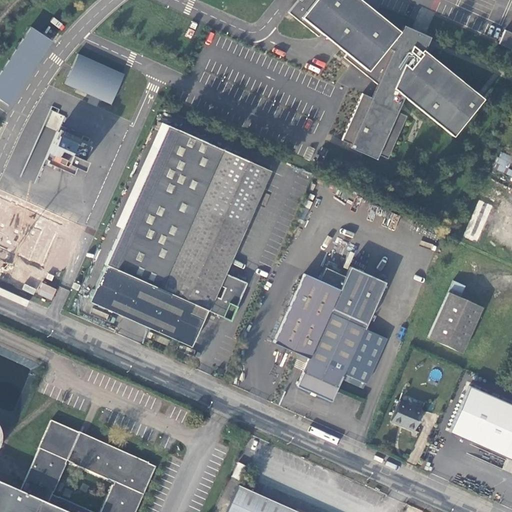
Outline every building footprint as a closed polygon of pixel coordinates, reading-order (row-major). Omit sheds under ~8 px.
[(399,30),(360,0),(299,0),(289,13),(320,37),(322,33),(348,54),(345,57),(379,85),(374,98),(364,93),(343,140),(352,144),(364,149),(364,148),(379,154),(389,158),(408,116),(397,111),(404,96),(454,136),(485,98),(483,97),(483,98),(430,56),(434,46),(428,43),(401,31),(399,30)] [(431,37),(404,25),(401,31),(428,43),(431,37)] [(52,40),(31,26),(0,73),(0,98),(9,105),(52,40)] [(511,32),(506,29),(500,44),(511,48),(511,32)] [(111,104),(124,74),(79,54),(66,83),(92,95),(95,88),(105,92),(101,100),(111,104)] [(95,88),(92,95),(101,100),(105,92),(95,88)] [(91,299),(193,346),(210,310),(226,317),(229,311),(235,314),(250,283),(227,272),(273,170),(171,124),(163,143),(173,147),(135,231),(125,226),(91,299)] [(48,163),(75,175),(78,168),(81,169),(85,160),(82,158),(88,145),(58,131),(46,159),(49,161),(48,163)] [(163,143),(125,226),(135,231),(173,147),(163,143)] [(364,149),(352,144),(350,147),(377,159),(379,154),(364,148),(364,149)] [(498,161),(507,165),(510,156),(502,153),(498,161)] [(321,278),(306,271),(275,340),(310,356),(298,384),(332,399),(342,377),(356,383),(358,377),(367,382),(388,336),(365,326),(386,280),(351,264),(346,274),(327,265),(321,278)] [(463,351),(482,305),(460,295),(464,284),(453,279),(427,336),(463,351)] [(51,300),(56,289),(42,282),(37,294),(51,300)] [(511,403),(470,385),(450,430),(511,457),(511,403)] [(421,408),(399,400),(390,420),(413,429),(421,408)] [(0,511),(134,511),(155,466),(51,420),(19,493),(0,484),(0,511)] [(232,477),(240,480),(245,465),(237,462),(232,477)] [(292,511),(293,511),(236,486),(224,511),(292,511)]
